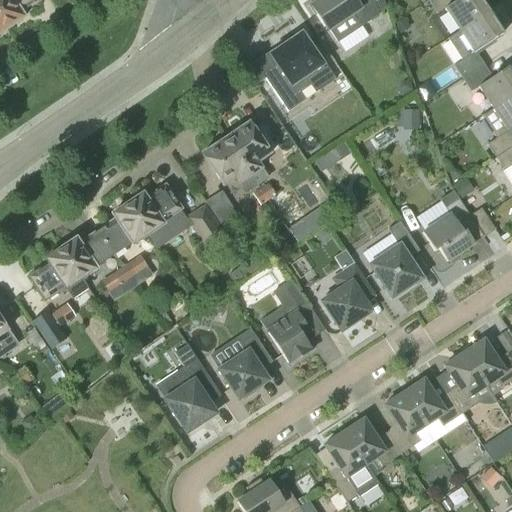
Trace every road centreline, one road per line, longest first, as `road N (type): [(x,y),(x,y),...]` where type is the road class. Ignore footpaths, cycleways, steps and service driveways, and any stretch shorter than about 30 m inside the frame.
road 1 (residential): [(511,283),(431,335),(387,349),(196,475),(182,494),(184,511)]
road 2 (residential): [(0,261),(217,114),(220,101),(193,30)]
road 3 (residential): [(0,169),(193,30)]
